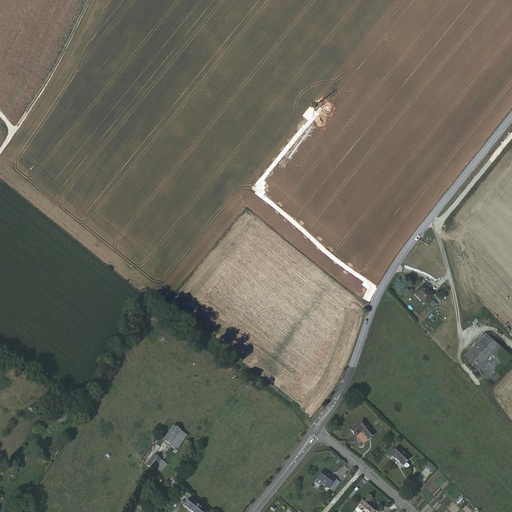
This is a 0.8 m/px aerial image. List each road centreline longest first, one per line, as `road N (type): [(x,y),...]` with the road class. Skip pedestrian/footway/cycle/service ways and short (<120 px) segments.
road 1 (tertiary): [(315,428),(346,381),(397,260),(511,120)]
road 2 (track): [(380,290),(259,193),(311,113)]
